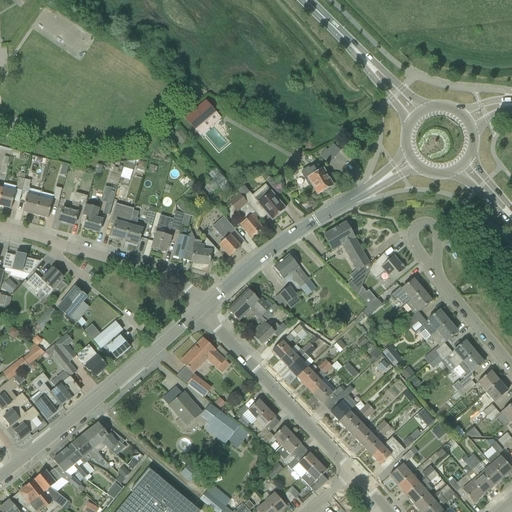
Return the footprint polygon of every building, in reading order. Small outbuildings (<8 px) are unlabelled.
[(215,112),(206,101),(184,119),(199,137),(205,132),(199,125),(215,112)] [(188,141),(181,130),(173,135),(180,146),(188,141)] [(331,142),(320,156),(329,163),(340,150),(331,142)] [(147,164),(139,161),(137,170),(145,172),(147,164)] [(124,170),(132,172),(134,164),(126,162),(124,170)] [(103,166),(96,165),(94,173),(94,174),(100,175),(103,166)] [(158,167),(150,165),(148,172),(156,174),(158,167)] [(313,169),(313,168),(312,168),(308,167),(301,171),(301,174),(309,187),(311,186),(317,195),(333,186),(323,170),(320,171),(317,167),(313,169)] [(22,191),(25,180),(24,180),(25,175),(20,174),(16,189),(22,191)] [(208,184),(214,190),(224,180),(218,174),(208,184)] [(243,180),(237,174),(233,178),(238,184),(243,180)] [(22,191),(28,192),(27,196),(22,213),(35,216),(39,199),(41,193),(29,189),(31,182),(25,180),(22,191)] [(190,188),(191,190),(196,186),(191,181),(187,185),(190,188)] [(238,188),(241,194),(246,191),(243,185),(238,188)] [(285,210),(265,186),(252,196),(249,193),(243,199),(258,217),(264,212),(272,221),(285,210)] [(52,199),(58,200),(61,189),(55,188),(52,199)] [(3,189),(0,199),(0,206),(11,210),(15,193),(3,189)] [(109,191),(103,214),(109,216),(114,198),(116,193),(109,191)] [(62,209),(58,222),(74,226),(77,213),(79,205),(80,205),(79,204),(81,195),(77,194),(75,203),(73,203),(71,211),(62,209)] [(251,238),(262,229),(255,222),(256,221),(253,217),(255,214),(239,194),(228,203),(237,213),(238,211),(246,220),(240,225),(251,238)] [(79,205),(85,207),(85,206),(85,205),(88,197),(81,195),(79,204),(80,205),(79,205)] [(39,199),(35,216),(48,219),(52,202),(39,199)] [(180,201),(175,205),(179,209),(184,215),(191,217),(193,210),(186,209),(180,201)] [(85,206),(85,207),(82,216),(87,217),(83,229),(99,234),(102,221),(96,219),(99,210),(85,205),(85,206)] [(111,237),(125,241),(133,212),(115,206),(111,221),(115,223),(111,237)] [(148,211),(144,224),(152,226),(156,213),(148,211)] [(137,245),(138,245),(143,230),(135,228),(137,220),(138,213),(133,212),(125,241),(124,243),(125,243),(125,241),(130,243),(130,244),(136,246),(137,245)] [(173,231),(179,233),(183,219),(184,215),(175,213),(171,227),(174,227),(173,231)] [(156,223),(168,227),(171,219),(160,215),(156,223)] [(219,245),(230,257),(240,248),(229,236),(235,231),(224,218),(212,228),(224,241),(219,245)] [(369,264),(345,223),(344,223),(344,224),(324,235),(323,236),(333,252),(342,246),(356,271),(369,264)] [(168,237),(171,230),(157,226),(155,233),(156,233),(151,249),(154,249),(153,251),(158,252),(159,251),(165,253),(167,247),(168,247),(170,237),(168,237)] [(173,257),(183,260),(191,263),(194,245),(195,241),(191,234),(185,237),(178,236),(172,257),(173,257)] [(195,241),(194,245),(191,263),(209,266),(211,252),(203,251),(203,246),(201,246),(201,242),(195,241)] [(7,251),(2,268),(29,275),(42,260),(40,262),(26,259),(26,256),(16,253),(15,256),(6,254),(7,251)] [(383,273),(392,281),(404,270),(393,257),(389,261),(384,255),(384,254),(372,266),(369,272),(375,280),(383,273)] [(300,289),(309,282),(298,268),(289,256),(288,256),(282,261),(280,263),(280,262),(280,263),(274,267),(273,268),(283,280),(289,275),(300,289)] [(58,274),(52,269),(42,280),(35,274),(25,284),(37,295),(40,290),(47,296),(63,278),(62,277),(63,276),(59,273),(58,274)] [(360,289),(352,280),(347,285),(357,296),(360,289)] [(396,284),(386,291),(394,301),(400,297),(406,304),(405,305),(406,305),(422,291),(414,281),(413,281),(414,280),(413,280),(401,290),(396,284)] [(69,286),(64,281),(61,284),(65,289),(69,286)] [(12,293),(4,285),(1,288),(10,295),(12,293)] [(297,296),(295,294),(288,287),(279,295),(288,304),(297,296)] [(366,293),(361,287),(360,289),(357,296),(362,301),(368,296),(366,293)] [(58,309),(63,314),(70,319),(77,310),(83,315),(89,309),(82,302),(86,298),(75,289),(58,309)] [(252,309),(261,317),(270,308),(261,299),(259,302),(248,290),(227,311),(238,322),(252,309)] [(406,305),(411,311),(415,307),(419,312),(420,312),(432,302),(431,301),(431,302),(422,291),(406,305)] [(367,318),(374,312),(370,306),(362,313),(367,318)] [(42,330),(56,312),(50,308),(36,325),(42,330)] [(270,308),(261,317),(266,322),(275,313),(274,313),(270,309),(270,308)] [(440,311),(439,311),(427,321),(427,322),(426,323),(422,318),(412,326),(409,328),(414,335),(422,328),(430,337),(448,322),(439,312),(440,311)] [(412,326),(422,318),(418,313),(414,316),(408,321),(412,326)] [(444,343),(445,343),(458,333),(457,332),(457,333),(448,322),(430,337),(438,347),(423,359),(428,365),(438,357),(448,349),(444,343)] [(277,339),(287,329),(282,324),(279,327),(276,324),(270,329),(265,323),(251,336),(261,346),(273,334),(277,339)] [(106,349),(116,360),(129,348),(120,337),(118,335),(123,331),(113,324),(93,341),(100,350),(105,346),(107,348),(106,349)] [(299,326),(293,332),(296,336),(303,330),(299,326)] [(61,352),(70,362),(76,356),(68,346),(72,342),(67,335),(55,345),(61,352)] [(271,352),(280,361),(291,351),(286,346),(294,339),(290,335),(271,352)] [(42,341),(37,337),(32,342),(37,347),(42,341)] [(363,337),(358,342),(363,347),(368,343),(363,337)] [(280,361),(288,370),(313,347),(312,346),(318,340),(315,338),(301,350),(295,355),(291,351),(280,361)] [(180,362),(193,374),(206,360),(216,369),(225,360),(215,351),(202,340),(180,362)] [(334,346),(333,347),(339,354),(346,348),(340,341),(334,346)] [(455,369),(474,353),(466,343),(465,342),(453,352),(452,353),(448,349),(438,357),(442,362),(446,358),(455,369)] [(19,373),(44,353),(33,345),(27,349),(31,353),(3,375),(8,381),(13,377),(19,373)] [(85,367),(94,378),(96,376),(97,377),(102,373),(101,372),(107,367),(98,356),(89,346),(78,355),(79,357),(78,358),(85,367)] [(313,347),(288,370),(297,379),(307,369),(303,364),(309,358),(316,350),(313,347)] [(394,351),(390,347),(382,354),(386,358),(394,351)] [(370,353),(377,360),(382,356),(375,348),(370,353)] [(64,369),(70,364),(69,363),(70,362),(61,352),(54,358),(64,369)] [(452,387),(457,393),(472,381),(471,381),(472,380),(469,376),(484,363),(483,363),(474,353),(455,369),(454,370),(460,378),(461,377),(463,380),(459,383),(458,382),(452,387)] [(432,370),(441,363),(442,362),(438,357),(428,365),(432,370)] [(318,368),(321,372),(329,364),(325,360),(318,368)] [(383,361),(379,365),(384,371),(389,367),(383,361)] [(335,371),(341,368),(337,362),(331,366),(335,371)] [(313,396),(323,386),(319,382),(326,376),(325,375),(332,368),(329,364),(321,372),(315,377),(305,387),(313,396)] [(348,364),(343,369),(353,379),(358,375),(348,364)] [(176,376),(185,382),(191,375),(182,368),(176,376)] [(305,387),(315,377),(307,369),(297,379),(305,387)] [(407,381),(412,377),(406,370),(401,374),(407,381)] [(51,393),(62,406),(80,391),(70,378),(65,372),(52,383),(56,389),(51,393)] [(485,393),(499,382),(491,373),(491,372),(477,384),(485,393)] [(19,373),(13,377),(19,385),(25,381),(19,373)] [(62,406),(51,393),(44,385),(49,381),(43,374),(31,383),(39,393),(31,399),(30,399),(47,420),(56,413),(52,407),(58,403),(61,407),(62,406)] [(19,386),(13,379),(0,388),(0,395),(1,397),(0,397),(0,408),(2,411),(6,408),(17,399),(16,398),(11,392),(17,388),(16,388),(19,386)] [(187,385),(188,385),(204,398),(211,389),(200,380),(198,383),(192,379),(187,385)] [(419,386),(414,379),(408,384),(413,390),(419,386)] [(400,381),(392,388),(399,396),(407,389),(400,381)] [(472,381),(457,393),(460,397),(461,397),(475,386),(472,381)] [(330,393),(334,389),(326,382),(323,385),(330,393)] [(494,403),(507,392),(507,391),(499,382),(485,393),(494,403)] [(321,405),(332,395),(323,386),(313,396),(321,405)] [(186,427),(201,414),(201,413),(184,394),(182,395),(176,388),(162,399),(186,427)] [(332,395),(336,400),(344,392),(340,389),(339,388),(336,391),(332,395)] [(344,392),(336,400),(340,404),(330,413),(339,423),(349,413),(356,405),(348,396),(349,395),(345,391),(344,392)] [(9,413),(3,418),(10,427),(17,422),(16,421),(25,414),(20,409),(28,402),(22,394),(16,398),(17,399),(6,408),(9,413)] [(409,403),(414,399),(411,395),(406,399),(409,403)] [(214,403),(220,409),(225,404),(219,398),(214,403)] [(256,420),(267,410),(258,401),(247,411),(256,420)] [(511,403),(501,412),(510,422),(511,420),(511,403)] [(208,404),(204,410),(201,413),(201,414),(209,424),(205,430),(225,445),(228,441),(234,445),(233,446),(237,449),(248,434),(208,404)] [(359,412),(363,416),(371,408),(367,404),(359,412)] [(495,410),(491,405),(483,412),(487,417),(495,410)] [(240,418),(248,411),(244,406),(236,414),(240,418)] [(20,426),(14,432),(21,441),(36,429),(31,422),(39,416),(33,408),(25,414),(16,421),(17,422),(20,426)] [(371,408),(363,416),(367,419),(374,412),(371,408)] [(267,410),(256,420),(265,429),(275,419),(267,410)] [(491,422),(499,414),(495,410),(487,417),(491,422)] [(346,431),(357,421),(349,413),(339,423),(346,431)] [(434,423),(430,419),(424,424),(427,428),(434,423)] [(346,431),(355,440),(366,430),(357,421),(346,431)] [(387,425),(384,422),(376,429),(380,432),(387,425)] [(101,443),(106,447),(105,447),(109,451),(116,457),(125,448),(118,441),(116,442),(110,435),(108,437),(98,424),(91,430),(101,443)] [(387,425),(380,432),(383,436),(391,429),(387,425)] [(438,426),(432,431),(439,439),(445,434),(438,426)] [(281,447),(292,436),(284,427),(273,438),(281,447)] [(258,436),(262,440),(269,433),(265,429),(258,436)] [(462,436),(456,429),(450,433),(456,441),(462,436)] [(98,453),(105,447),(106,447),(101,443),(91,430),(82,437),(92,450),(93,449),(98,454),(98,453)] [(363,448),(374,438),(366,430),(355,440),(363,448)] [(416,430),(409,437),(414,442),(421,435),(416,430)] [(266,444),(273,437),(269,433),(262,440),(266,444)] [(501,446),(510,439),(506,434),(498,441),(501,446)] [(290,455),(301,445),(292,436),(281,447),(275,452),(284,461),(283,462),(287,466),(294,459),(290,455)] [(103,460),(98,453),(98,454),(93,449),(92,450),(82,437),(72,445),(86,463),(93,458),(98,464),(103,460)] [(414,442),(409,437),(402,443),(407,449),(414,442)] [(374,438),(363,448),(372,457),(382,447),(374,438)] [(382,447),(372,457),(380,466),(390,456),(394,461),(404,451),(392,438),(382,447)] [(505,450),(511,444),(511,440),(510,439),(501,446),(505,450)] [(486,461),(490,466),(502,479),(511,471),(511,470),(500,457),(500,458),(498,455),(502,452),(495,443),(490,447),(496,453),(486,461)] [(86,463),(72,445),(62,454),(67,460),(68,459),(77,471),(84,479),(89,475),(83,468),(87,465),(86,463)] [(435,455),(440,460),(446,455),(442,450),(435,455)] [(404,463),(413,455),(409,451),(400,459),(404,463)] [(62,454),(53,461),(58,467),(54,470),(61,479),(69,483),(77,490),(81,485),(73,478),(70,476),(77,471),(68,459),(67,460),(62,454)] [(299,464),(294,459),(287,466),(292,471),(298,465),(306,473),(317,463),(309,454),(299,464)] [(472,455),(468,459),(476,467),(480,464),(472,455)] [(129,464),(134,469),(140,461),(135,456),(129,464)] [(470,471),(465,476),(483,496),(493,487),(481,474),(476,467),(468,459),(463,463),(470,471)] [(326,472),(317,463),(306,473),(314,482),(309,487),(314,494),(327,481),(322,476),(326,472)] [(390,477),(397,486),(411,475),(401,465),(389,477),(390,477)] [(502,479),(490,466),(481,474),(493,487),(502,479)] [(130,474),(123,467),(117,473),(124,479),(130,474)] [(425,479),(434,471),(430,467),(421,474),(424,478),(425,479)] [(199,511),(148,470),(130,491),(133,493),(116,511),(199,511)] [(271,470),(266,474),(271,480),(275,476),(271,470)] [(43,494),(53,502),(65,511),(71,505),(67,502),(50,488),(56,483),(46,471),(33,482),(43,494)] [(406,496),(414,506),(427,494),(426,494),(431,490),(427,485),(438,476),(434,471),(425,479),(419,485),(406,496)] [(406,496),(419,485),(418,484),(411,475),(397,486),(406,496)] [(120,485),(124,481),(120,476),(115,481),(120,485)] [(474,504),(483,496),(465,476),(456,484),(453,479),(448,483),(456,492),(460,488),(462,490),(462,491),(473,504),(474,504)] [(12,499),(30,511),(40,511),(53,502),(43,494),(33,482),(19,493),(12,499)] [(277,487),(272,482),(267,486),(272,492),(277,487)] [(114,483),(106,494),(114,499),(121,488),(114,483)] [(450,490),(446,486),(438,493),(441,498),(450,490)] [(200,500),(214,511),(229,511),(228,511),(232,506),(210,488),(200,500)] [(425,511),(442,511),(439,508),(446,503),(446,502),(454,495),(450,490),(441,498),(435,503),(425,511)] [(290,504),(295,500),(288,492),(283,495),(290,504)] [(265,503),(273,511),(280,511),(285,508),(286,507),(275,494),(270,498),(265,502),(265,503)] [(419,511),(425,511),(435,503),(431,498),(427,494),(414,506),(419,511)] [(18,511),(14,507),(15,507),(14,506),(9,501),(0,508),(0,511),(18,511)] [(244,506),(249,511),(254,507),(249,502),(244,506)] [(256,510),(257,511),(273,511),(265,503),(256,510)]
